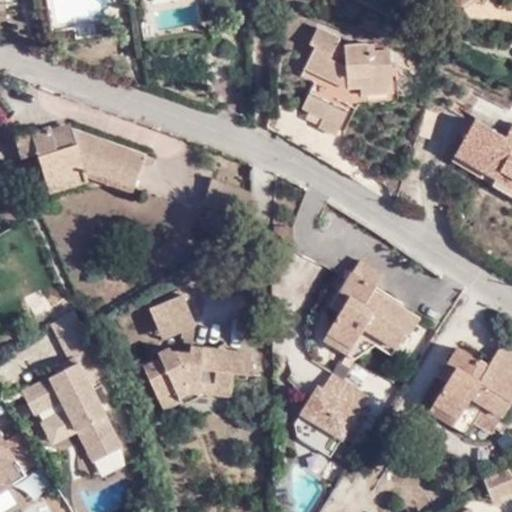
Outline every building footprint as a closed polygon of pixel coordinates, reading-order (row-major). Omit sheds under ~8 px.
[(386,66),(392,66),(391,51),(374,52),(375,44),(346,47),(344,48),(337,45),(339,39),(319,29),(310,45),(315,48),(306,68),(337,83),(340,77),(348,81),(347,87),(348,88),(361,87),(387,85),(386,66)] [(394,93),(392,66),(386,66),(387,85),(361,87),(361,95),(394,93)] [(361,95),(361,87),(348,88),(347,87),(337,83),(306,68),(302,77),(315,83),(311,92),(348,111),(351,106),(355,108),(361,95)] [(337,83),(347,87),(348,81),(340,77),(337,83)] [(336,135),(348,111),(311,92),(303,108),(309,111),(324,118),(320,127),(336,135)] [(306,120),(320,127),(324,118),(309,111),(306,120)] [(499,172),(496,178),(511,187),(511,139),(511,141),(506,139),(476,121),(460,148),(499,172)] [(53,135),(72,130),(70,122),(51,128),(53,135)] [(144,155),(72,130),(53,135),(51,128),(31,133),(37,154),(47,186),(84,176),(84,170),(134,188),(144,155)] [(20,158),(37,154),(31,133),(14,138),(20,158)] [(456,155),(496,178),(499,172),(460,148),(456,155)] [(203,200),(250,219),(252,218),(252,194),(214,177),(203,200)] [(419,320),(380,296),(375,304),(368,298),(376,287),(383,274),(359,259),(336,298),(344,303),(339,312),(327,333),(351,348),(363,327),(397,348),(406,333),(410,336),(419,320)] [(375,304),(380,296),(383,291),(376,287),(368,298),(375,304)] [(157,327),(190,313),(182,294),(149,308),(157,327)] [(344,303),(336,298),(331,307),(339,312),(344,303)] [(95,348),(76,308),(52,323),(69,357),(75,354),(77,357),(95,348)] [(195,326),(190,313),(157,327),(162,339),(184,330),(195,326)] [(192,346),(195,326),(184,330),(181,352),(191,352),(192,346)] [(393,356),(397,348),(363,327),(351,348),(327,333),(323,340),(355,360),(375,345),(393,356)] [(218,348),(192,346),(191,352),(181,352),(171,351),(170,347),(158,353),(159,357),(143,365),(163,406),(191,392),(200,393),(232,396),(234,373),(256,375),(253,351),(226,349),(223,345),(218,348)] [(511,354),(500,347),(491,363),(484,374),(475,369),(479,361),(457,347),(446,366),(453,371),(447,381),(434,403),(459,418),(471,397),(483,405),(473,423),(491,434),(511,401),(511,354)] [(103,365),(95,348),(77,357),(79,361),(57,372),(22,391),(34,414),(63,400),(77,430),(108,415),(92,382),(88,374),(103,365)] [(75,354),(69,357),(54,366),(57,372),(79,361),(77,357),(75,354)] [(484,374),(491,363),(482,357),(479,361),(475,369),(484,374)] [(107,373),(103,365),(88,374),(92,382),(107,373)] [(453,371),(446,366),(439,377),(447,381),(453,371)] [(365,394),(342,380),(335,375),(325,391),(319,386),(303,411),(340,434),(365,394)] [(199,404),(200,393),(191,392),(163,406),(169,420),(199,404)] [(466,435),(473,423),(483,405),(471,397),(459,418),(434,403),(428,413),(455,430),(466,435)] [(24,471),(40,460),(21,430),(6,441),(0,432),(0,491),(26,474),(24,471)] [(511,475),(507,470),(485,480),(496,502),(511,494),(511,475)] [(26,497),(49,493),(45,474),(23,478),(26,497)] [(74,511),(63,489),(27,506),(29,511),(74,511)]
